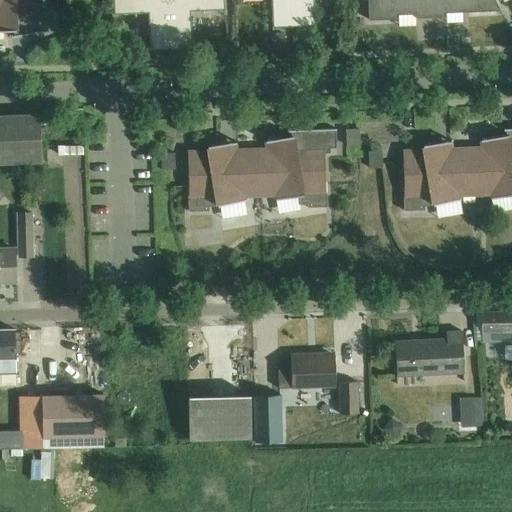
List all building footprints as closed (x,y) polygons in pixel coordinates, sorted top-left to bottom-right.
[(0,0),(0,31),(11,31),(12,37),(48,31),(48,30),(47,30),(44,12),(43,12),(41,0),(0,0)] [(171,42),(169,0),(114,0),(115,7),(149,5),(151,43),(171,42)] [(224,0),(169,0),(171,42),(192,41),(191,3),(224,2),(224,0)] [(295,20),(294,0),(272,0),(273,20),(295,20)] [(294,0),(295,20),(315,19),(314,0),(294,0)] [(493,0),(367,0),(368,20),(398,19),(398,15),(416,14),(416,18),(445,17),(445,12),(499,10),(493,0)] [(309,23),(296,23),(297,44),(309,43),(309,23)] [(284,49),(283,35),(273,36),(273,49),(284,49)] [(470,36),(462,36),(462,44),(470,44),(470,36)] [(0,162),(42,161),(40,113),(0,114),(0,162)] [(481,148),(477,148),(479,195),(489,194),(490,199),(511,195),(511,128),(503,129),(503,135),(480,139),(481,148)] [(262,149),(263,196),(274,196),(275,200),(298,196),(299,205),(306,205),(307,207),(326,207),(325,194),(324,154),(330,153),(330,148),(336,148),(335,130),(336,130),(336,129),(288,130),(288,137),(265,140),(266,149),(262,149)] [(359,145),(358,129),(346,129),(346,146),(359,145)] [(479,195),(477,148),(452,149),(450,140),(423,145),(423,150),(402,151),(405,211),(424,210),(423,197),(431,197),(433,205),(461,200),(460,196),(479,195)] [(263,196),(262,149),(236,150),(235,141),(207,146),(208,151),(187,151),(189,198),(189,211),(209,210),(208,207),(245,201),(244,197),(263,196)] [(83,146),(63,146),(63,155),(83,155),(83,146)] [(381,168),(381,151),(368,151),(369,168),(381,168)] [(174,169),(174,153),(161,153),(162,170),(174,169)] [(19,256),(33,256),(32,211),(18,212),(19,256)] [(0,283),(16,283),(15,247),(0,247),(0,283)] [(511,311),(480,311),(480,312),(480,331),(481,342),(511,341),(511,311)] [(16,354),(15,328),(15,327),(0,327),(0,386),(17,386),(17,368),(16,354)] [(395,340),(395,345),(391,347),(392,356),(396,358),(397,375),(464,372),(462,330),(446,331),(447,338),(395,340)] [(291,369),(279,369),(280,388),(292,388),(336,385),(335,355),(308,356),(308,354),(291,354),(291,369)] [(359,413),(358,381),(340,382),(341,414),(359,413)] [(104,391),(42,393),(44,446),(107,444),(104,391)] [(280,394),(253,395),(254,419),(255,442),(281,441),(280,418),(280,394)] [(188,397),(189,439),(251,437),(250,395),(188,397)] [(474,397),(459,398),(460,412),(474,412),(474,398),(474,397)] [(46,477),(45,456),(21,456),(22,477),(46,477)]
